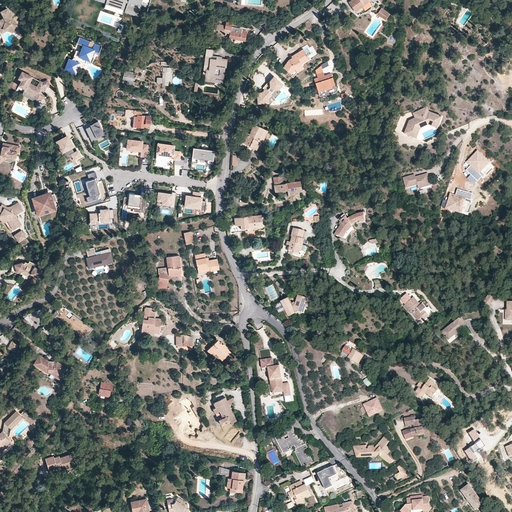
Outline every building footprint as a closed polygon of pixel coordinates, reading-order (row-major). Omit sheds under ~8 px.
[(138,15),(142,0),(105,0),(107,1),(106,4),(138,15)] [(351,0),(349,2),(355,11),(369,1),(368,0),(351,0)] [(11,25),(16,22),(12,15),(11,16),(6,5),(0,9),(3,15),(0,16),(0,28),(1,31),(7,28),(11,29),(11,25)] [(381,8),(379,11),(383,13),(381,17),(385,20),(390,14),(381,8)] [(330,17),(323,19),(326,26),(333,24),(330,17)] [(224,29),(228,30),(230,31),(230,33),(229,38),(244,41),(246,32),(242,31),(242,29),(232,27),(233,23),(226,21),(224,29)] [(76,43),(77,43),(83,46),(80,52),(76,50),(72,60),(69,58),(66,64),(67,69),(70,71),(75,60),(84,63),(85,61),(91,63),(93,57),(92,56),(91,56),(92,51),(94,51),(97,53),(100,46),(94,43),(94,42),(93,42),(92,41),(90,41),(89,42),(78,37),(76,43)] [(83,46),(77,43),(74,49),(76,50),(80,52),(83,46)] [(307,56),(303,49),(291,56),(291,58),(289,59),(283,67),(291,74),(295,70),(302,65),(301,64),(309,58),(307,56)] [(212,56),(205,55),(203,70),(206,70),(205,75),(205,79),(212,79),(211,82),(221,84),(222,76),(223,76),(224,67),(226,68),(227,60),(222,59),(222,57),(217,57),(216,60),(212,59),(212,56)] [(171,80),(171,63),(161,62),(161,66),(163,66),(163,68),(163,72),(161,72),(161,74),(162,74),(162,78),(157,78),(156,84),(162,84),(162,86),(168,86),(168,82),(169,82),(169,80),(171,80)] [(295,70),(291,74),(290,75),(293,77),(296,73),(304,68),(302,65),(295,70)] [(324,75),(322,69),(316,71),(318,77),(324,75)] [(20,81),(18,86),(24,90),(34,95),(35,99),(36,100),(44,98),(42,90),(41,89),(42,87),(43,88),(45,87),(44,83),(42,82),(39,80),(36,86),(29,83),(32,77),(21,71),(17,79),(20,81)] [(135,73),(125,71),(123,79),(133,81),(135,73)] [(336,86),(331,73),(324,75),(318,77),(314,79),(320,96),(337,90),(336,88),(337,88),(337,87),(337,86),(336,85),(336,86)] [(257,92),(257,103),(268,102),(268,98),(271,94),(270,91),(273,89),(276,88),(277,88),(282,83),(275,77),(270,83),(270,86),(267,88),(264,88),(261,92),(257,92)] [(24,90),(18,86),(16,88),(22,91),(22,93),(23,95),(31,100),(35,99),(34,95),(24,90)] [(138,95),(130,93),(129,100),(136,102),(138,95)] [(427,107),(422,108),(424,113),(416,116),(410,119),(404,131),(414,135),(419,124),(427,121),(432,123),(435,118),(439,120),(441,115),(430,111),(428,111),(427,107)] [(151,116),(137,115),(136,127),(148,128),(149,124),(150,124),(151,116)] [(419,124),(414,135),(416,136),(420,127),(428,124),(435,127),(439,120),(435,118),(432,123),(427,121),(419,124)] [(90,137),(104,131),(99,121),(85,127),(90,137)] [(249,132),(248,131),(246,134),(244,133),(242,132),(238,140),(256,149),(260,141),(259,140),(259,138),(263,140),(268,130),(253,124),(249,132)] [(493,131),(489,128),(485,134),(489,137),(493,131)] [(504,145),(511,134),(507,131),(505,134),(498,128),(492,135),(504,145)] [(75,160),(80,157),(76,150),(73,152),(71,148),(73,147),(67,135),(56,141),(62,153),(63,152),(67,160),(73,157),(75,160)] [(128,137),(127,147),(141,148),(141,154),(147,154),(148,143),(142,142),(143,139),(128,137)] [(173,157),(179,157),(180,150),(174,149),(175,143),(157,141),(156,151),(169,153),(174,154),(173,157)] [(7,146),(2,145),(1,147),(0,148),(0,160),(2,160),(9,162),(12,160),(17,161),(17,159),(18,160),(20,152),(18,152),(19,146),(7,143),(7,146)] [(191,161),(197,162),(197,158),(207,159),(207,163),(212,164),(214,150),(193,148),(191,161)] [(489,161),(478,152),(469,163),(471,165),(467,170),(478,179),(483,174),(480,172),(489,161)] [(96,170),(87,172),(88,178),(85,179),(86,184),(85,185),(87,194),(86,195),(87,200),(97,197),(96,193),(99,192),(98,187),(95,188),(94,185),(98,184),(96,177),(98,177),(96,170)] [(415,177),(415,175),(404,178),(407,187),(418,184),(419,188),(431,185),(428,174),(415,177)] [(281,176),(273,177),(274,185),(275,192),(287,189),(288,195),(294,194),(293,192),(301,191),(300,180),(283,183),(281,176)] [(464,214),(468,201),(471,202),(473,194),(458,190),(456,195),(452,194),(447,209),(464,214)] [(174,207),(176,192),(172,192),(171,194),(166,193),(158,192),(157,200),(162,201),(162,204),(170,205),(170,207),(174,207)] [(200,210),(205,211),(206,201),(201,200),(202,197),(200,197),(200,193),(193,192),(192,196),(186,195),(184,206),(189,206),(189,204),(200,205),(200,210)] [(55,193),(52,194),(49,194),(49,193),(48,193),(47,193),(46,193),(44,193),(38,195),(31,198),(35,210),(40,208),(40,210),(49,207),(48,205),(55,203),(54,201),(57,199),(55,193)] [(145,213),(147,199),(140,198),(141,196),(134,196),(135,194),(129,193),(129,194),(128,194),(127,197),(124,196),(123,204),(135,205),(134,209),(134,211),(139,212),(145,213)] [(23,210),(19,201),(11,205),(7,206),(2,203),(0,205),(0,204),(0,214),(7,219),(13,228),(21,224),(16,214),(23,210)] [(37,216),(57,209),(55,203),(48,205),(49,207),(40,210),(40,208),(35,210),(37,216)] [(108,206),(100,206),(100,210),(88,210),(88,223),(96,223),(96,219),(109,219),(109,216),(113,216),(113,209),(108,209),(108,206)] [(365,221),(364,212),(358,213),(356,214),(348,218),(345,214),(338,219),(340,221),(339,223),(340,225),(335,234),(344,237),(349,230),(353,227),(352,225),(357,222),(359,221),(360,223),(365,221)] [(247,216),(234,218),(235,226),(240,225),(241,228),(247,228),(247,231),(253,230),(253,228),(262,227),(261,215),(247,216)] [(508,219),(504,216),(499,222),(503,225),(508,219)] [(26,236),(21,228),(14,233),(18,240),(26,236)] [(305,231),(293,228),(291,236),(292,237),(291,242),(287,241),(286,245),(290,245),(288,250),(294,251),(294,252),(299,254),(300,250),(302,251),(305,239),(303,238),(305,231)] [(193,242),(191,231),(183,232),(186,244),(193,242)] [(88,257),(87,257),(89,267),(113,262),(110,249),(101,251),(101,254),(96,255),(95,252),(94,248),(87,250),(88,257)] [(204,253),(194,255),(198,273),(210,271),(219,270),(216,258),(208,260),(208,257),(205,258),(204,253)] [(167,268),(168,275),(170,275),(170,277),(180,276),(180,274),(181,274),(180,267),(181,267),(179,255),(165,257),(167,267),(167,268)] [(24,263),(15,265),(17,274),(25,272),(32,274),(31,275),(39,279),(43,271),(35,267),(36,265),(30,262),(29,263),(28,264),(27,263),(26,264),(24,264),(24,263)] [(166,288),(168,275),(159,274),(157,287),(166,288)] [(374,280),(374,288),(383,287),(382,279),(374,280)] [(483,302),(489,305),(494,297),(488,294),(483,302)] [(289,298),(281,302),(288,317),(295,313),(298,312),(304,313),(308,302),(309,302),(309,299),(298,296),(295,305),(292,306),(289,298)] [(427,313),(426,312),(424,310),(427,308),(423,303),(421,305),(414,297),(405,306),(417,320),(418,320),(427,313)] [(288,317),(281,302),(275,305),(281,320),(288,317)] [(61,305),(60,306),(61,306),(56,312),(57,313),(54,317),(52,315),(47,321),(54,326),(49,333),(50,333),(61,319),(62,320),(69,325),(71,323),(82,332),(80,334),(84,337),(91,329),(72,314),(69,319),(65,316),(68,311),(61,305)] [(61,306),(60,306),(59,305),(52,315),(54,317),(57,313),(56,312),(61,306)] [(151,308),(144,307),(142,332),(152,333),(153,332),(158,333),(160,318),(155,317),(156,312),(150,311),(151,308)] [(429,310),(426,312),(427,313),(418,320),(421,323),(432,314),(429,310)] [(260,316),(253,318),(256,328),(262,327),(260,316)] [(459,318),(441,331),(448,339),(455,334),(455,333),(464,326),(459,318)] [(61,319),(50,333),(51,334),(62,320),(61,319)] [(54,326),(47,321),(42,327),(49,333),(54,326)] [(69,325),(80,334),(82,332),(71,323),(69,325)] [(182,334),(182,350),(191,349),(191,346),(192,345),(192,337),(182,334)] [(18,345),(11,340),(7,347),(14,351),(18,345)] [(218,340),(207,350),(210,353),(212,351),(214,354),(215,353),(221,360),(230,351),(223,343),(222,344),(218,340)] [(353,350),(346,345),(342,351),(349,356),(348,357),(358,364),(364,355),(353,349),(353,350)] [(47,364),(47,361),(39,355),(33,364),(46,373),(50,373),(53,375),(53,376),(58,379),(64,371),(61,369),(63,366),(56,361),(53,364),(51,363),(49,365),(47,364)] [(272,357),(260,360),(262,371),(268,370),(272,393),(284,391),(285,395),(291,394),(289,382),(283,383),(279,365),(274,366),(272,357)] [(371,372),(368,368),(362,372),(365,377),(371,372)] [(368,386),(372,382),(367,377),(363,380),(368,386)] [(387,383),(393,387),(396,381),(390,378),(387,383)] [(426,385),(420,381),(417,386),(418,387),(415,391),(423,397),(426,393),(432,397),(437,391),(436,390),(439,386),(434,383),(435,382),(430,379),(426,385)] [(112,384),(101,382),(100,388),(99,388),(98,395),(109,397),(110,390),(112,391),(112,384)] [(225,397),(213,402),(215,407),(212,408),(215,413),(219,411),(222,417),(218,419),(220,425),(230,421),(231,424),(237,421),(229,405),(235,402),(233,397),(227,400),(225,397)] [(191,433),(202,426),(184,398),(177,402),(182,410),(178,412),(191,433)] [(377,398),(363,404),(369,417),(383,410),(377,398)] [(0,455),(3,453),(1,451),(5,448),(3,445),(7,442),(10,439),(6,434),(8,428),(8,427),(19,416),(15,412),(4,423),(1,430),(0,431),(0,455)] [(25,412),(21,415),(30,424),(34,421),(25,412)] [(19,416),(8,427),(10,429),(20,418),(19,416)] [(419,436),(424,435),(425,434),(425,433),(431,432),(431,429),(428,429),(427,426),(426,426),(424,419),(416,421),(416,417),(405,419),(407,427),(414,426),(415,429),(411,429),(413,436),(419,434),(419,436)] [(300,439),(299,439),(291,425),(283,429),(285,433),(276,438),(283,453),(290,450),(289,449),(291,448),(291,447),(294,446),(296,448),(295,449),(296,451),(295,452),(302,466),(312,461),(306,449),(307,448),(305,444),(304,444),(302,440),(301,441),(300,439)] [(413,436),(411,429),(403,432),(407,440),(413,437),(413,436)] [(439,437),(434,429),(431,430),(431,432),(432,436),(432,438),(439,437)] [(474,430),(469,433),(475,444),(464,451),(471,462),(477,458),(474,453),(484,446),(474,430)] [(365,446),(360,446),(360,455),(370,455),(370,457),(372,458),(375,457),(378,454),(390,464),(393,461),(386,454),(390,450),(390,448),(386,445),(390,441),(385,436),(375,448),(373,447),(369,447),(368,448),(368,449),(365,449),(365,446)] [(360,455),(360,446),(353,446),(356,457),(370,457),(370,455),(360,455)] [(53,456),(45,458),(49,470),(56,468),(57,470),(73,465),(69,454),(59,457),(59,456),(54,457),(53,456)] [(400,466),(397,468),(399,473),(394,475),(396,480),(407,475),(405,470),(400,466)] [(245,472),(232,471),(231,478),(227,477),(226,487),(230,487),(230,491),(241,492),(243,479),(244,479),(245,472)] [(319,473),(312,477),(315,483),(327,478),(329,483),(334,480),(332,475),(329,476),(327,471),(320,474),(319,473)] [(292,491),(288,493),(295,507),(305,502),(303,498),(310,495),(305,484),(303,486),(301,481),(289,486),(292,491)] [(469,485),(462,491),(475,510),(484,504),(469,485)] [(402,511),(410,511),(423,509),(423,511),(428,511),(432,508),(429,506),(429,501),(430,501),(429,496),(423,496),(422,495),(410,496),(411,497),(407,498),(408,504),(406,504),(401,511),(402,511)] [(169,510),(173,509),(174,509),(177,511),(188,511),(188,508),(186,508),(185,504),(184,501),(177,497),(175,501),(171,499),(167,500),(169,510)] [(149,511),(146,498),(130,501),(132,511),(149,511)] [(338,504),(324,507),(325,511),(355,511),(352,501),(342,503),(342,504),(339,505),(338,504)]
